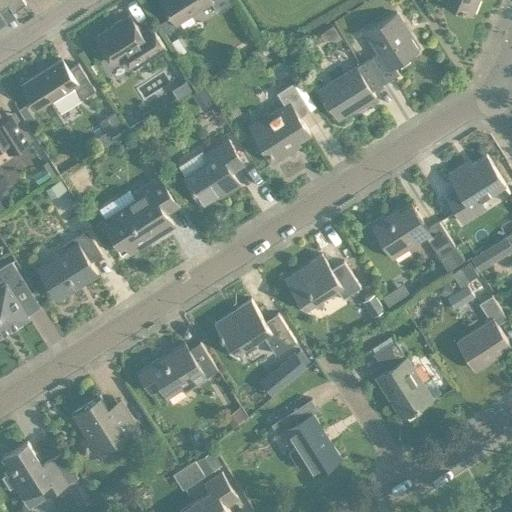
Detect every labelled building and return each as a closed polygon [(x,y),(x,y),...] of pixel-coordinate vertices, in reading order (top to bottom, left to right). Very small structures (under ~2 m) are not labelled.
[(0,0),(0,5),(6,2),(10,9),(23,1),(22,0),(0,0)] [(160,0),(173,20),(204,0),(208,0),(215,10),(229,1),(229,0),(160,0)] [(446,0),(469,9),(472,0),(446,0)] [(365,57),(380,81),(396,71),(391,62),(415,47),(405,32),(407,31),(394,10),(363,29),(376,50),(365,57)] [(128,13),(93,34),(110,61),(122,53),(129,65),(162,44),(149,24),(139,30),(128,13)] [(20,81),(35,105),(69,83),(78,97),(92,87),(75,60),(65,67),(58,57),(20,81)] [(365,57),(353,64),(353,63),(317,86),(335,115),(350,106),(351,107),(373,94),(369,88),(380,81),(365,57)] [(264,113),(262,110),(244,122),(250,130),(249,136),(258,150),(264,151),(266,149),(272,157),(269,159),(270,160),(290,147),(288,144),(307,131),(297,114),(308,107),(290,80),(274,90),(282,102),(264,113)] [(22,102),(16,107),(24,120),(31,116),(22,102)] [(0,140),(6,150),(27,137),(10,111),(0,117),(0,140)] [(201,152),(205,158),(182,173),(200,201),(223,186),(224,188),(236,181),(228,168),(240,161),(225,136),(201,152)] [(461,166),(459,162),(446,171),(454,185),(443,192),(460,219),(482,204),(477,196),(502,180),(483,152),(461,166)] [(156,173),(130,190),(133,195),(101,216),(121,248),(125,245),(128,250),(171,222),(164,211),(176,203),(156,173)] [(424,226),(408,200),(387,213),(385,210),(369,220),(390,254),(423,233),(445,268),(461,257),(436,218),(424,226)] [(511,225),(501,232),(510,246),(511,244),(511,225)] [(59,293),(95,271),(88,259),(99,251),(84,227),(59,243),(61,247),(39,261),(36,257),(35,258),(60,297),(61,297),(59,293)] [(496,254),(488,241),(467,254),(475,268),(496,254)] [(318,251),(282,274),(308,315),(309,314),(304,306),(334,287),(340,296),(358,284),(341,258),(340,258),(340,259),(329,267),(318,251)] [(0,330),(26,314),(23,311),(11,290),(23,282),(8,259),(0,263),(0,330)] [(444,293),(452,306),(472,293),(463,280),(444,293)] [(473,366),(508,343),(494,321),(503,315),(489,293),(476,301),(487,317),(454,337),(473,366)] [(248,295),(211,319),(217,329),(216,330),(219,334),(220,334),(237,361),(238,360),(233,352),(261,334),(272,351),(293,338),(275,310),(274,310),(274,311),(263,318),(248,295)] [(392,336),(370,350),(370,352),(371,351),(382,367),(373,373),(399,414),(438,389),(437,388),(429,374),(420,380),(404,354),(403,354),(392,338),(393,337),(392,336)] [(148,389),(150,387),(158,382),(166,396),(167,395),(165,392),(190,376),(193,380),(215,366),(197,339),(186,346),(181,339),(135,368),(148,389)] [(304,362),(302,361),(293,350),(292,348),(271,366),(282,380),(304,362)] [(104,405),(97,393),(69,410),(84,433),(77,438),(81,444),(80,445),(82,449),(84,449),(88,455),(120,435),(126,445),(142,435),(117,396),(104,405)] [(307,396),(269,421),(275,431),(283,426),(284,426),(309,410),(315,406),(308,395),(307,396)] [(309,410),(284,426),(294,443),(286,448),(293,460),(302,455),(311,470),(337,454),(309,410)] [(0,453),(0,455),(7,465),(3,467),(5,471),(0,473),(7,485),(12,482),(26,504),(74,474),(60,450),(39,463),(24,439),(0,453)] [(175,508),(176,510),(173,511),(229,511),(223,502),(235,494),(219,469),(203,479),(209,487),(175,508)]
